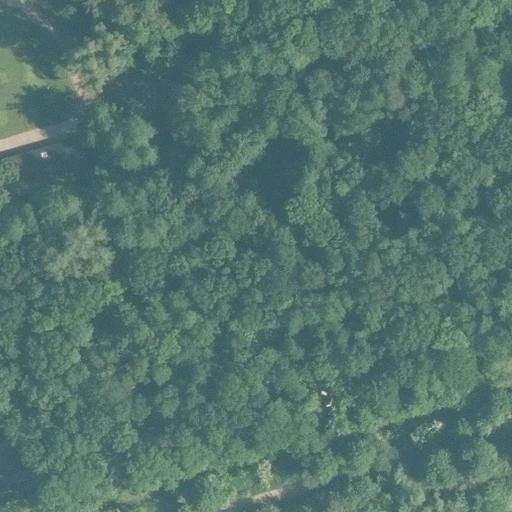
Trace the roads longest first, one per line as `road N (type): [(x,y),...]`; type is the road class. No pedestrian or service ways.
road 1 (residential): [(511,443),(261,511)]
road 2 (track): [(0,159),(76,135),(81,95),(60,44),(0,1)]
